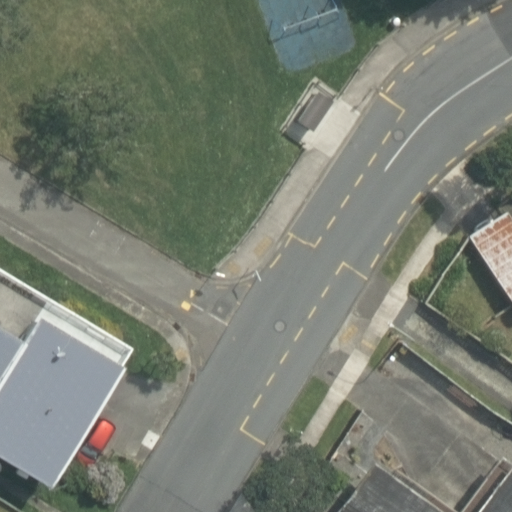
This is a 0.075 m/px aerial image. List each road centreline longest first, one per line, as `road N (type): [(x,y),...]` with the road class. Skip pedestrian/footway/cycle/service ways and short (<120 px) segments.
road 1 (residential): [(266,350),(372,211),(511,79)]
road 2 (residential): [(266,350),(0,181)]
road 3 (residential): [(169,511),(266,350)]
